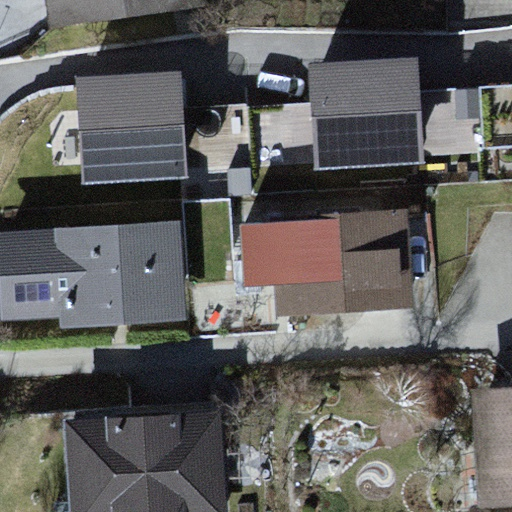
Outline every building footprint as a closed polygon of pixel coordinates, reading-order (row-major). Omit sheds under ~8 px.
[(204,0),(46,0),(51,34),(206,13),(204,0)] [(511,0),(467,0),(469,32),(511,30),(511,0)] [(319,176),(429,172),(424,67),(315,71),(319,176)] [(82,83),(83,190),(190,189),(188,81),(82,83)] [(414,218),(243,230),(248,293),(279,290),(282,328),(421,318),(414,218)] [(189,223),(0,238),(8,340),(197,326),(189,223)] [(511,511),(511,389),(464,392),(470,511),(511,511)] [(69,413),(71,511),(232,511),(230,409),(69,413)]
